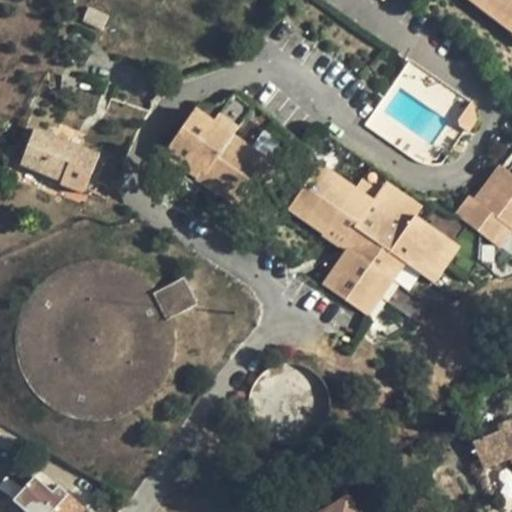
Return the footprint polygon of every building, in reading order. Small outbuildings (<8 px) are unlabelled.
[(474,199),(460,218),(502,249),(511,236),(511,0),(465,0),(511,34),(511,163),(508,169),(504,166),(491,184),(494,186),(481,203),(474,199)] [(199,114),(168,157),(186,170),(177,181),(197,195),(204,185),(221,197),(223,195),(240,208),(271,165),(236,139),(240,134),(221,120),(216,126),(199,114)] [(39,133),(25,169),(50,179),(64,144),(39,133)] [(64,144),(50,179),(66,185),(73,170),(93,178),(102,159),(64,144)] [(354,252),(329,289),(372,318),(408,264),(438,284),(462,248),(421,220),(427,211),(391,186),(379,204),(326,167),(295,212),(329,235),(327,237),(346,250),(348,248),(354,252)] [(73,170),(65,189),(87,197),(93,178),(73,170)] [(199,309),(186,283),(161,294),(151,282),(135,271),(124,268),(115,265),(95,263),(75,266),(62,271),(42,284),(30,299),(26,307),(19,326),(16,346),(19,367),(24,381),(34,395),(48,408),(63,417),(78,422),(88,423),(99,424),(109,423),(121,421),(131,417),(143,411),(153,401),(168,383),(173,371),(176,359),(177,336),(175,321),(199,309)] [(501,436),(474,447),(483,472),(511,462),(511,461),(511,424),(499,429),(501,436)] [(84,511),(71,499),(67,504),(41,478),(17,503),(26,511),(84,511)]
